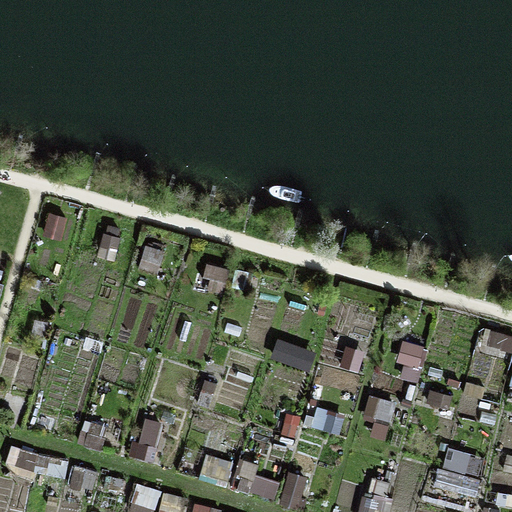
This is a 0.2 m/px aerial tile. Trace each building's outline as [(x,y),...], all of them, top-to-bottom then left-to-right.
[(42,235),(61,240),(67,217),(48,212),(42,235)] [(97,256),(115,261),(121,236),(103,232),(97,256)] [(139,266),(158,273),(167,246),(147,240),(139,266)] [(220,297),(230,269),(207,261),(198,290),(220,297)] [(511,355),(511,334),(484,326),(479,343),(483,344),(480,353),(503,360),(505,353),(511,355)] [(414,382),(424,346),(410,342),(411,337),(403,335),(396,361),(401,363),(400,367),(402,367),(399,377),(414,382)] [(340,365),(359,371),(365,350),(346,345),(340,365)] [(197,403),(209,407),(217,382),(205,379),(197,403)] [(448,409),(452,395),(430,389),(426,403),(448,409)] [(390,421),(396,401),(367,393),(362,413),(390,421)] [(281,434),(294,437),(297,424),(299,424),(301,416),(286,412),(281,434)] [(76,443),(101,451),(110,424),(85,416),(76,443)] [(154,462),(164,422),(145,417),(138,442),(133,440),(129,455),(154,462)] [(64,478),(69,460),(12,446),(5,472),(35,480),(38,471),(64,478)] [(198,479),(226,487),(234,461),(206,453),(198,479)] [(250,490),(274,499),(281,481),(256,472),(259,464),(239,456),(232,476),(235,476),(231,487),(249,493),(250,490)] [(91,494),(97,471),(74,465),(68,488),(91,494)] [(289,471),(278,504),(303,511),(307,498),(301,496),(307,477),(289,471)] [(362,495),(358,511),(389,511),(393,499),(386,497),(390,481),(371,476),(367,492),(364,492),(364,495),(362,495)] [(185,511),(189,497),(163,492),(158,511),(185,511)] [(195,502),(192,511),(220,511),(221,508),(195,502)]
